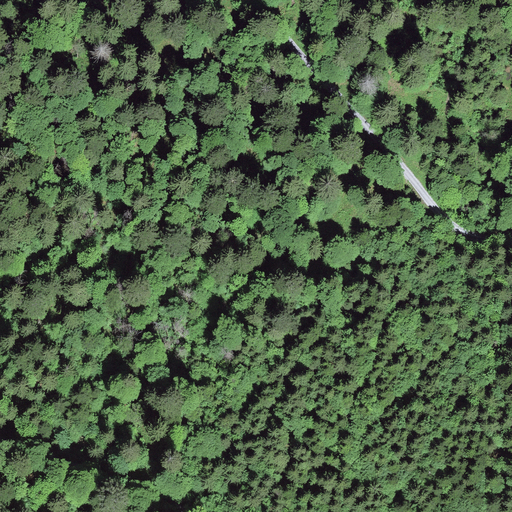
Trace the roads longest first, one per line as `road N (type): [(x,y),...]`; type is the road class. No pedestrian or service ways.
road 1 (track): [(266,0),(448,230),(485,243),(511,238)]
road 2 (track): [(0,421),(184,511)]
